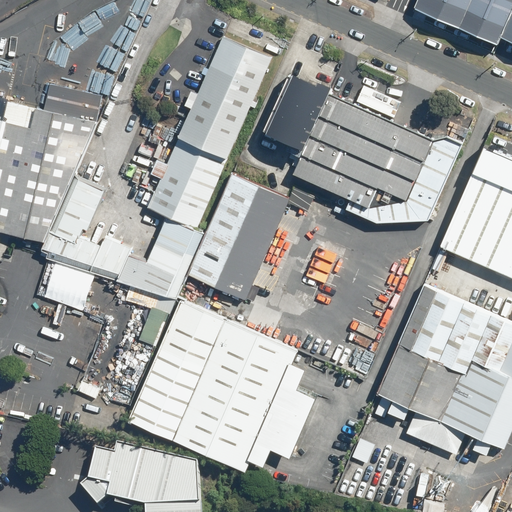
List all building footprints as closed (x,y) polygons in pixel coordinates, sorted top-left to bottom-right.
[(496,43),(511,4),(511,0),(418,0),(416,8),(496,43)] [(511,4),(500,34),(511,38),(511,4)] [(273,55),(223,33),(147,206),(168,215),(197,228),(273,55)] [(332,83),(297,68),(270,131),(304,146),(332,83)] [(54,85),(49,105),(83,112),(87,92),(54,85)] [(460,149),(331,92),(297,170),(351,196),(346,206),(377,221),(430,219),(460,149)] [(3,117),(0,132),(0,229),(46,240),(51,228),(97,121),(37,106),(33,125),(3,117)] [(511,161),(483,149),(440,248),(511,278),(511,161)] [(293,196),(234,170),(189,272),(248,298),(293,196)] [(43,247),(121,271),(130,255),(135,246),(107,234),(103,244),(79,236),(84,228),(86,229),(106,189),(80,177),(57,230),(51,228),(46,240),(43,247)] [(176,296),(204,231),(197,228),(168,215),(149,260),(130,255),(121,271),(118,279),(176,296)] [(511,430),(511,322),(425,285),(377,394),(416,411),(406,434),(456,455),(466,433),(504,449),(511,430)] [(174,441),(227,320),(182,300),(129,421),(174,441)] [(297,350),(227,320),(174,441),(245,472),(250,462),(263,468),(271,450),(289,458),(315,399),(296,390),(305,371),(291,365),(297,350)] [(200,511),(197,460),(120,442),(117,454),(98,449),(92,478),(83,485),(100,505),(110,497),(147,506),(146,511),(200,511)]
